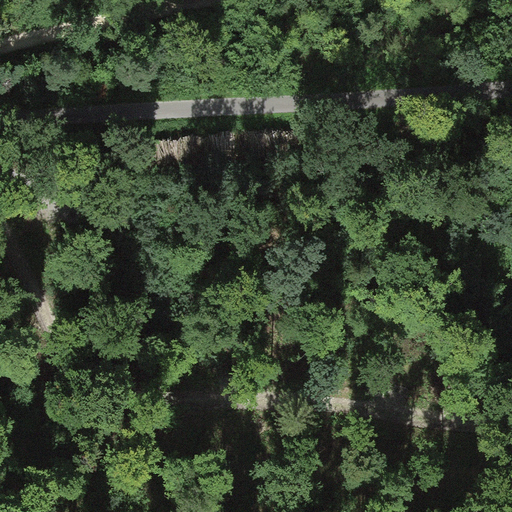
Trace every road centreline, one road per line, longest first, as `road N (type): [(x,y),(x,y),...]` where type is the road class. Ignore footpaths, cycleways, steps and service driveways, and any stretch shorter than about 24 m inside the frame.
road 1 (track): [(0,230),(88,377),(143,404),(335,404),(511,423)]
road 2 (track): [(0,120),(511,88)]
road 3 (track): [(0,45),(206,0)]
